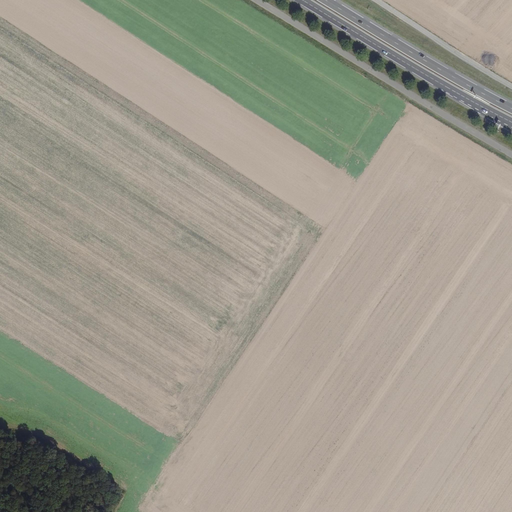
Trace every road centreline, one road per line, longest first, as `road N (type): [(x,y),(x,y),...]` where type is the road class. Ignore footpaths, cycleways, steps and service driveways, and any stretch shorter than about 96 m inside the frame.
road 1 (unclassified): [(256,0),(511,157)]
road 2 (trunk): [(302,0),(511,124)]
road 3 (trunk): [(511,108),(325,0)]
